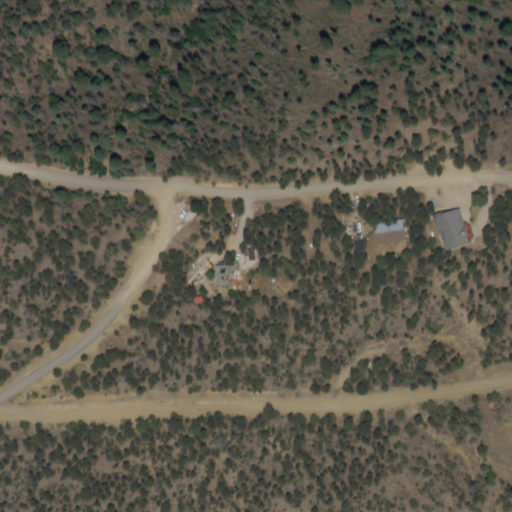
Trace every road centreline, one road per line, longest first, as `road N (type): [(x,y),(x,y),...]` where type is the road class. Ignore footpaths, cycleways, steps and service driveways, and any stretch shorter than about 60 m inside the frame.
road 1 (residential): [(0,191),(145,200),(511,160)]
road 2 (residential): [(0,410),(33,394),(145,200)]
